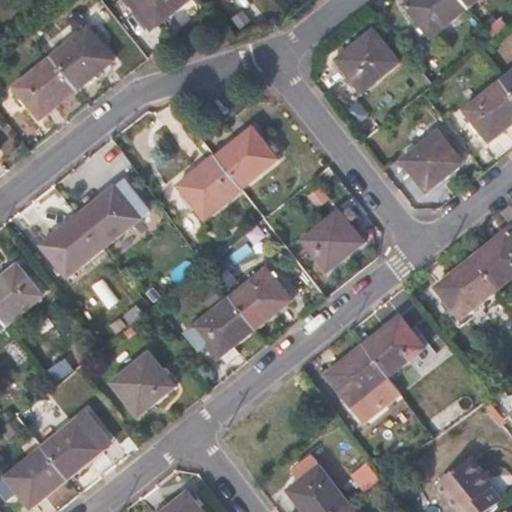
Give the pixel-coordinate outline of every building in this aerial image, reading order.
[(134,0),(158,29),(193,0),(134,0)] [(468,7),(462,0),(412,0),(406,5),(431,37),(468,7)] [(54,60),(79,91),(116,62),(91,30),(54,60)] [(373,32),(337,61),(362,94),(399,65),(373,32)] [(41,121),(79,91),(54,60),(16,90),(41,121)] [(511,73),(502,81),(511,93),(511,73)] [(489,142),(511,123),(511,93),(502,81),(464,111),(489,142)] [(254,131),(217,159),(242,190),(279,162),(254,131)] [(438,132),(402,161),(426,192),(463,163),(438,132)] [(206,221),(243,192),(242,190),(217,159),(215,157),(178,187),(206,221)] [(116,188),(79,217),(104,249),(141,219),(116,188)] [(511,203),(511,202),(500,211),(511,224),(511,203)] [(339,211),(301,241),(326,272),(364,243),(339,211)] [(104,249),(79,217),(42,247),(67,278),(104,249)] [(511,233),(508,229),(472,258),(497,290),(511,277),(511,233)] [(497,290),(472,258),(435,289),(459,320),(497,290)] [(19,265),(0,280),(0,316),(8,326),(44,297),(19,265)] [(229,297),(255,329),(291,300),(266,269),(229,297)] [(230,348),(255,329),(229,297),(184,332),(199,351),(206,345),(217,359),(222,356),(227,361),(235,355),(230,348)] [(399,316),(362,346),(388,378),(424,349),(399,316)] [(388,378),(362,346),(327,376),(351,407),(388,378)] [(178,390),(148,350),(106,383),(135,421),(178,390)] [(42,447),(68,479),(105,449),(94,435),(101,430),(86,411),(42,447)] [(31,509),(68,479),(42,447),(0,480),(0,486),(6,494),(14,488),(31,509)] [(433,486),(452,511),(486,511),(499,503),(479,480),(482,476),(468,459),(433,486)] [(351,478),(363,494),(380,481),(368,465),(351,478)] [(290,495),(302,511),(341,511),(348,507),(322,471),(290,495)] [(201,511),(188,494),(166,511),(201,511)]
